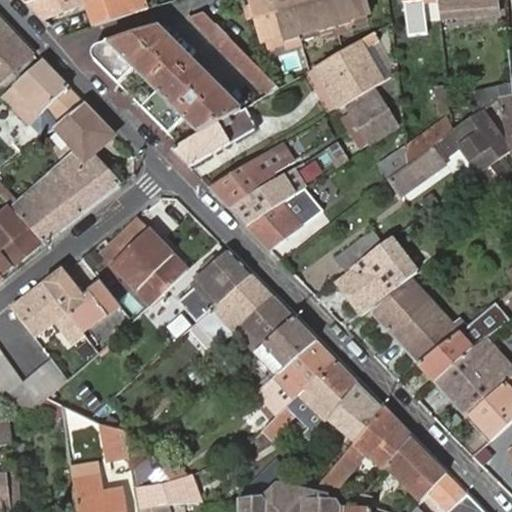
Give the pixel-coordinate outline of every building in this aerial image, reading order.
[(134,13),(129,0),(37,0),(27,4),(41,19),(87,5),(93,27),(134,13)] [(295,33),(318,27),(318,34),(348,25),(347,18),(370,13),(369,13),(366,0),(247,0),(257,42),(281,37),(282,42),(297,39),(295,33)] [(399,9),(423,8),(422,0),(421,0),(398,2),(399,9)] [(398,0),(398,2),(421,0),(422,0),(423,8),(424,15),(435,14),(433,0),(398,0)] [(433,0),(435,14),(436,17),(443,16),(443,11),(485,8),(487,15),(494,15),(493,0),(433,0)] [(443,11),(443,16),(487,15),(485,8),(443,11)] [(203,9),(189,15),(268,95),(277,89),(203,9)] [(0,42),(11,32),(0,20),(0,42)] [(157,26),(96,44),(94,45),(94,46),(93,47),(93,48),(92,49),(92,50),(91,52),(91,53),(91,54),(91,55),(91,57),(91,58),(118,84),(133,70),(157,95),(141,108),(166,134),(183,119),(197,135),(239,111),(157,26)] [(39,62),(11,32),(0,42),(0,81),(11,72),(18,81),(18,80),(39,62)] [(374,88),(389,78),(385,72),(379,75),(363,48),(370,45),(366,38),(315,68),(339,108),(345,104),(374,88)] [(18,81),(0,96),(26,128),(45,110),(67,90),(39,62),(18,80),(18,81)] [(507,98),(506,85),(463,95),(470,118),(480,110),(495,99),(507,98)] [(374,88),(345,104),(351,113),(369,144),(396,128),(374,88)] [(81,105),(67,90),(45,110),(57,124),(81,105)] [(511,113),(509,97),(507,98),(495,99),(509,149),(511,161),(511,113)] [(111,136),(81,105),(57,124),(49,130),(72,155),(75,158),(22,206),(18,202),(14,201),(0,183),(0,196),(41,244),(117,185),(90,155),(111,136)] [(187,167),(228,143),(254,127),(249,119),(243,109),(239,111),(197,135),(178,146),(171,150),(187,167)] [(470,118),(451,131),(450,132),(407,165),(386,180),(385,181),(395,194),(441,160),(435,152),(444,145),(448,154),(459,146),(477,174),(479,172),(496,159),(509,149),(480,110),(470,118)] [(369,144),(351,113),(343,119),(360,149),(369,144)] [(407,165),(450,132),(442,120),(405,147),(407,165)] [(308,162),(317,177),(350,157),(341,142),(308,162)] [(279,144),(207,187),(222,202),(271,174),(288,164),(283,158),(286,154),(279,144)] [(386,180),(407,165),(405,147),(376,167),(386,180)] [(72,155),(18,202),(22,206),(75,158),(72,155)] [(511,179),(496,159),(479,172),(497,195),(511,182),(511,179)] [(271,174),(222,202),(228,208),(275,181),(271,174)] [(280,189),(275,181),(228,208),(245,225),(290,198),(304,190),(299,183),(296,184),(294,181),(280,189)] [(290,198),(245,225),(268,249),(312,221),(323,211),(306,189),(304,190),(290,198)] [(0,213),(0,273),(36,245),(6,208),(0,213)] [(133,289),(147,305),(179,275),(165,259),(172,254),(139,217),(100,252),(111,264),(133,289)] [(336,257),(345,271),(349,268),(372,251),(362,238),(336,257)] [(359,316),(401,285),(415,274),(389,239),(375,249),(372,251),(349,268),(351,272),(337,283),(359,316)] [(249,274),(225,251),(188,283),(191,285),(197,291),(181,307),(195,323),(249,274)] [(98,263),(91,254),(82,261),(89,269),(98,263)] [(179,275),(185,269),(172,254),(165,259),(179,275)] [(129,292),(133,289),(111,264),(105,268),(129,292)] [(82,300),(60,270),(34,289),(78,336),(115,307),(99,286),(82,300)] [(249,274),(195,323),(217,346),(237,328),(271,297),(249,274)] [(418,363),(458,333),(466,327),(452,311),(444,318),(412,282),(373,313),(418,363)] [(191,285),(176,301),(181,307),(197,291),(191,285)] [(68,343),(78,336),(34,289),(6,311),(27,336),(48,320),(68,343)] [(291,317),(271,297),(237,328),(243,333),(248,328),(257,338),(253,342),(257,347),(291,317)] [(506,317),(496,303),(472,322),(483,336),(506,317)] [(314,341),(291,317),(257,347),(255,349),(270,365),(262,372),(268,378),(314,341)] [(179,336),(189,327),(183,320),(173,327),(179,336)] [(471,348),(458,333),(418,363),(435,384),(471,348)] [(91,338),(77,345),(86,361),(100,355),(91,338)] [(277,416),(336,362),(314,341),(268,378),(254,390),(277,416)] [(479,357),(471,348),(435,384),(466,418),(504,384),(496,374),(507,362),(493,347),(479,357)] [(0,390),(9,404),(36,407),(64,380),(47,360),(22,383),(0,351),(0,390)] [(354,382),(336,362),(277,416),(273,420),(262,431),(269,440),(289,422),(287,420),(292,414),(305,428),(299,433),(305,441),(326,416),(354,382)] [(511,377),(504,384),(466,418),(487,443),(511,420),(511,377)] [(379,408),(354,382),(326,416),(354,440),(379,408)] [(52,399),(48,403),(51,414),(61,413),(60,405),(60,404),(52,399)] [(409,438),(379,408),(354,440),(314,491),(331,495),(365,454),(380,467),(387,460),(409,438)] [(0,444),(12,443),(10,410),(0,411),(0,444)] [(65,431),(61,413),(51,414),(54,432),(65,431)] [(130,456),(126,430),(105,429),(110,460),(130,456)] [(409,438),(387,460),(423,496),(427,492),(445,475),(409,438)] [(141,447),(130,456),(134,485),(145,477),(156,468),(141,447)] [(170,457),(156,468),(170,484),(188,477),(170,457)] [(272,481),(284,467),(277,461),(240,494),(244,498),(260,497),(272,481)] [(308,482),(284,467),(272,481),(305,489),(308,482)] [(170,484),(156,468),(145,477),(150,487),(135,489),(138,511),(165,507),(174,507),(197,504),(188,477),(170,484)] [(454,511),(468,498),(445,475),(427,492),(445,511),(454,511)] [(6,476),(0,476),(0,511),(9,511),(6,476)] [(305,489),(272,481),(260,497),(244,498),(235,500),(236,511),(341,511),(341,510),(338,500),(330,501),(331,495),(314,491),(305,489)] [(73,487),(77,511),(127,511),(123,488),(83,493),(81,486),(73,487)] [(481,511),(469,499),(463,511),(481,511)]
